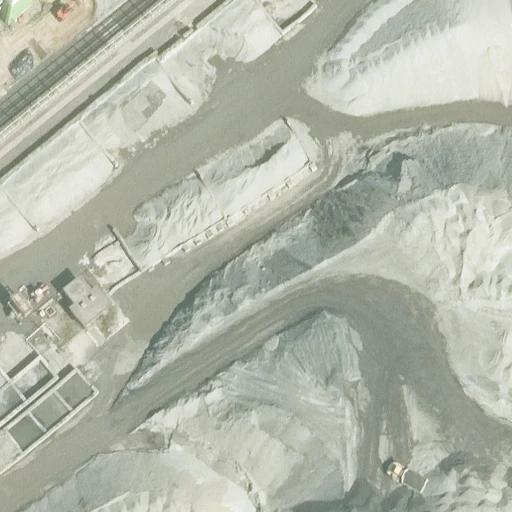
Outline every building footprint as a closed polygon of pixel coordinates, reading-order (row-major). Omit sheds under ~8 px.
[(0,0),(0,18),(2,17),(9,26),(33,6),(28,0),(0,0)] [(239,86),(233,70),(208,80),(204,71),(195,75),(191,63),(178,68),(193,105),(239,86)] [(412,122),(390,134),(399,149),(410,143),(416,154),(426,148),(412,122)] [(0,251),(72,228),(145,147),(142,137),(112,137),(78,148),(85,155),(76,159),(68,167),(40,167),(30,178),(17,178),(16,177),(6,180),(0,186),(0,251)] [(137,264),(263,201),(248,173),(240,177),(230,157),(113,216),(137,264)] [(404,251),(405,239),(404,229),(401,219),(396,208),(389,200),(382,194),(371,187),(359,184),(350,183),(337,184),(329,186),(318,191),(310,197),(303,205),(297,215),(293,227),(292,238),(293,250),(295,259),(301,271),(308,278),(315,285),(324,290),(337,295),(346,296),(356,295),(368,292),(374,290),(380,286),(388,280),(395,271),(400,262),(404,251)] [(63,297),(75,311),(70,315),(85,335),(114,312),(98,293),(93,297),(81,282),(63,297)] [(306,335),(327,323),(323,317),(302,328),(306,335)]
